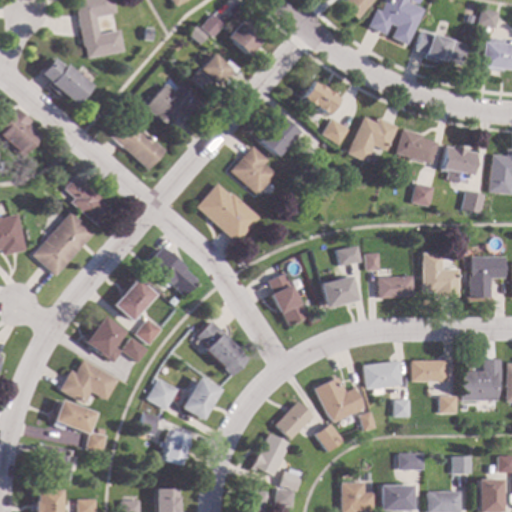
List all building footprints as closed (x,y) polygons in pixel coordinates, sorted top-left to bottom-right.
[(107,0),(110,14),(90,18),(94,35),(114,31),(119,52),(83,60),(81,48),(78,48),(71,12),(73,12),(70,1),(75,0),(107,0)] [(184,0),(185,2),(171,9),(166,0),(184,0)] [(370,0),(353,20),(337,6),(341,0),(370,0)] [(405,0),(404,3),(420,11),(404,46),(387,39),(392,28),(386,25),(381,36),(364,28),(372,10),(377,12),(382,0),(405,0)] [(494,14),(491,29),(473,26),(477,10),(494,14)] [(219,26),(208,39),(197,28),(208,16),(219,26)] [(261,37),(243,57),(223,39),(240,19),(261,37)] [(204,37),(196,46),(184,36),(192,27),(204,37)] [(462,47),(456,66),(441,61),(440,63),(420,56),(420,55),(412,52),(418,33),(462,47)] [(500,41),(500,44),(511,45),(511,54),(510,72),(499,70),(498,72),(475,70),(479,39),(500,41)] [(228,74),(215,87),(212,84),(201,94),(186,79),(209,55),(228,74)] [(59,68),(61,66),(86,87),(70,106),(44,85),(46,83),(35,75),(48,59),(59,68)] [(334,99),(322,117),(297,101),(308,83),(334,99)] [(199,106),(185,123),(177,115),(164,130),(141,109),(162,85),(169,92),(175,85),(199,106)] [(28,122),(25,126),(37,136),(19,158),(0,142),(0,124),(13,109),(28,122)] [(294,134),(273,158),(253,142),(274,117),(294,134)] [(372,124),(374,120),(393,128),(383,153),(369,147),(362,164),(343,156),(360,119),(372,124)] [(343,131),(334,146),(318,136),(328,121),(343,131)] [(129,132),(133,127),(160,152),(142,172),(105,138),(119,123),(129,132)] [(418,136),(417,139),(434,145),(427,166),(391,154),(398,130),(418,136)] [(463,150),(463,153),(472,154),(466,185),(442,181),(444,172),(436,171),(441,147),(449,149),(449,147),(463,150)] [(263,162),(260,165),(271,175),(251,197),(225,172),(247,148),(263,162)] [(511,153),(511,180),(509,180),(507,197),(484,194),(488,156),(501,158),(502,152),(511,153)] [(81,187),(82,184),(98,198),(96,202),(107,212),(93,228),(66,204),(69,199),(59,191),(71,178),(81,187)] [(226,197),(227,195),(254,219),(232,244),(191,208),(212,185),(226,197)] [(430,189),(426,206),(408,202),(412,185),(430,189)] [(480,196),(476,216),(457,212),(461,192),(480,196)] [(89,234),(50,278),(27,256),(65,213),(89,234)] [(21,252),(0,256),(0,219),(12,216),(21,252)] [(356,263),(334,268),(331,252),(353,247),(356,263)] [(193,283),(181,296),(168,283),(164,286),(141,265),(156,249),(193,283)] [(374,273),(361,273),(359,256),(372,255),(374,273)] [(436,271),(452,271),(453,298),(430,299),(430,294),(416,294),(416,255),(436,255),(436,271)] [(499,280),(485,280),(485,299),(464,299),(464,289),(457,289),(457,274),(465,275),(465,258),(499,258),(499,280)] [(302,317),(284,326),(277,314),(275,315),(265,296),(269,294),(263,283),(279,275),(302,317)] [(351,302),(320,310),(314,285),(345,277),(351,302)] [(407,298),(373,300),(371,279),(406,277),(407,298)] [(150,296),(126,322),(108,306),(131,280),(150,296)] [(119,334),(109,348),(117,353),(108,365),(79,344),(80,342),(79,341),(90,326),(91,327),(98,318),(119,334)] [(156,331),(144,347),(130,336),(142,320),(156,331)] [(223,337),(221,339),(244,360),(227,378),(200,351),(202,348),(192,338),(208,322),(223,337)] [(143,351),(133,364),(117,352),(127,339),(143,351)] [(495,383),(492,383),(492,402),(456,402),(455,373),(477,373),(477,362),(495,361),(495,383)] [(111,382),(100,401),(86,393),(78,406),(54,391),(65,372),(69,375),(77,362),(111,382)] [(396,386),(360,391),(357,367),(393,362),(396,386)] [(441,382),(405,383),(405,363),(441,362),(441,382)] [(511,403),(500,403),(500,365),(511,365),(511,403)] [(194,379),(215,392),(197,422),(176,410),(194,379)] [(340,394),(349,390),(358,410),(328,425),(311,390),(333,379),(340,394)] [(157,384),(156,385),(153,389),(148,385),(151,380),(157,384)] [(174,392),(162,412),(146,403),(156,385),(157,384),(158,382),(174,392)] [(451,415),(434,415),(434,398),(451,398),(451,415)] [(90,415),(82,436),(60,428),(58,432),(47,428),(49,423),(42,421),(46,410),(51,412),(55,401),(90,415)] [(404,418),(388,418),(388,401),(403,402),(404,402),(404,418)] [(308,418),(285,442),(269,427),(292,403),(308,418)] [(370,429),(358,433),(353,417),(365,413),(370,429)] [(154,419),(149,436),(134,431),(140,414),(154,419)] [(337,442),(323,453),(310,437),(324,425),(337,442)] [(183,437),(175,467),(156,462),(164,432),(183,437)] [(101,437),(97,454),(80,451),(84,433),(101,437)] [(284,445),(268,477),(252,470),(250,473),(246,471),(263,435),(284,445)] [(63,452),(60,487),(37,485),(38,472),(37,471),(38,461),(32,461),(33,449),(63,452)] [(419,472),(394,472),(394,455),(419,455),(419,472)] [(466,475),(448,475),(448,458),(466,457),(466,475)] [(510,474),(493,475),(492,458),(510,457),(510,474)] [(297,474),(291,492),(275,487),(280,472),(283,474),(284,470),(297,474)] [(496,511),(472,511),(472,481),(496,481),(496,511)] [(360,494),(370,494),(370,511),(337,511),(337,485),(360,485),(360,494)] [(407,511),(375,511),(375,487),(407,486),(407,511)] [(176,511),(150,511),(150,491),(176,491),(176,511)] [(289,493),(287,508),(271,506),(273,491),(289,493)] [(55,511),(29,511),(29,503),(31,503),(31,492),(55,492),(55,511)] [(261,494),(259,511),(239,511),(241,492),(261,494)] [(456,511),(423,511),(423,494),(456,494),(456,511)] [(90,511),(72,511),(72,501),(90,501),(90,511)] [(135,511),(117,511),(117,503),(135,503),(135,511)]
